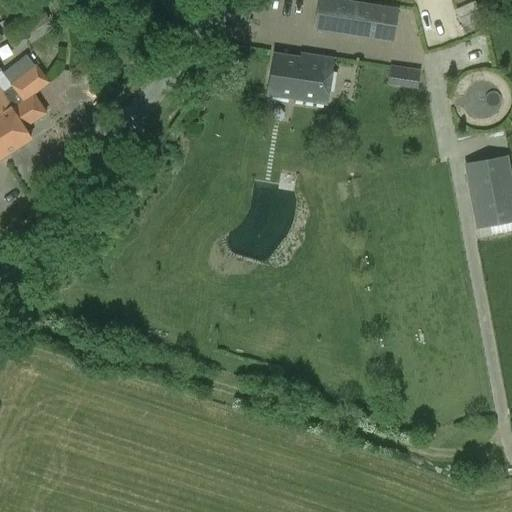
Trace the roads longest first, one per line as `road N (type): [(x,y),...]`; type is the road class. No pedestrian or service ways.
road 1 (track): [(0,316),(417,450),(454,458),(484,451),(497,438)]
road 2 (tertiary): [(0,284),(211,0)]
